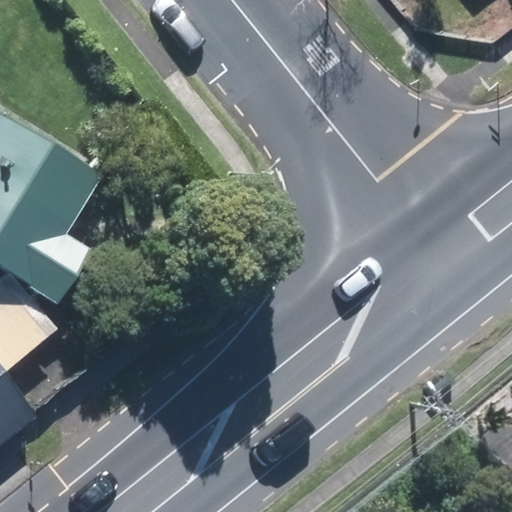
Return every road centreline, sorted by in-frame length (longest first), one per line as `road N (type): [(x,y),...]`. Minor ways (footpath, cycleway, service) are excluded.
road 1 (secondary): [(100,511),(437,246)]
road 2 (residential): [(237,0),(437,246)]
